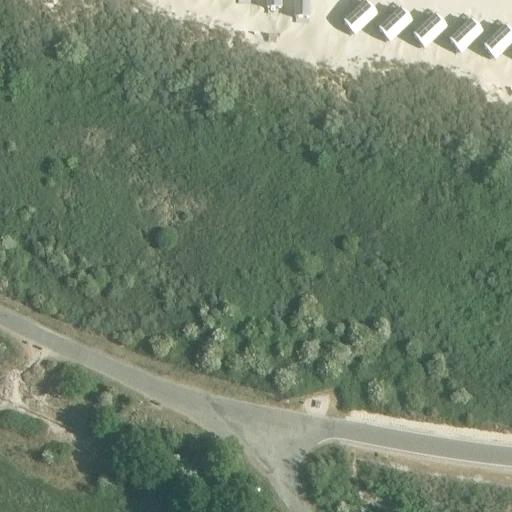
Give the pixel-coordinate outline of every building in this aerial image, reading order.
[(254,0),(244,0),(244,12),(255,12),(254,0)] [(282,0),(273,0),(272,20),(281,21),(282,0)] [(312,0),(303,0),(302,31),(312,31),(312,0)] [(341,6),(332,5),(331,39),(340,39),(341,6)] [(370,14),(360,14),(360,49),(370,49),(370,14)] [(399,23),(391,22),(388,55),(396,56),(399,23)] [(508,30),(498,30),(499,53),(509,53),(508,30)] [(438,32),(427,32),(428,55),(438,54),(438,32)] [(474,32),(464,32),(465,54),(475,54),(474,32)]
